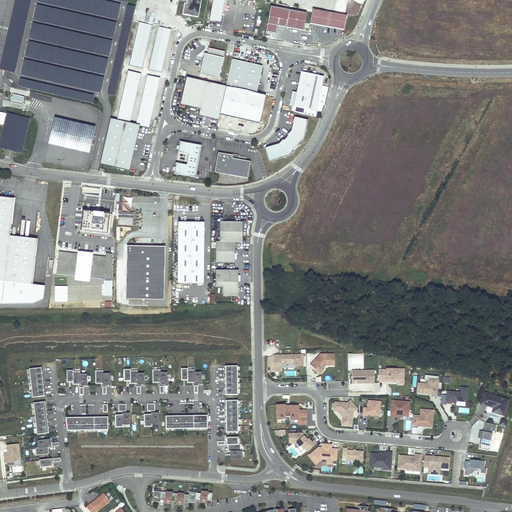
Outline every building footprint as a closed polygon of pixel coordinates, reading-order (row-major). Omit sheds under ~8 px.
[(15,0),(0,68),(0,69),(15,73),(31,0),(15,0)] [(120,4),(100,0),(38,0),(38,2),(117,20),(120,4)] [(199,17),(201,0),(187,0),(187,3),(185,3),(183,14),(199,17)] [(221,23),(225,0),(212,0),(209,21),(221,23)] [(117,23),(37,5),(34,21),(113,38),(117,23)] [(107,94),(115,96),(135,6),(128,5),(107,94)] [(278,26),(304,30),(307,13),(270,7),(266,31),(277,33),(278,26)] [(312,9),(310,24),(344,30),(347,16),(312,9)] [(142,68),(152,25),(140,22),(130,65),(142,68)] [(112,41),(33,23),(29,39),(109,56),(112,41)] [(161,72),(171,29),(159,27),(149,70),(161,72)] [(108,59),(28,42),(25,57),(104,75),(108,59)] [(225,52),(208,48),(206,61),(203,60),(200,74),(219,78),(225,52)] [(232,58),(226,86),(257,93),(263,65),(232,58)] [(104,78),(24,60),(21,75),(100,93),(104,78)] [(130,123),(141,74),(128,71),(117,120),(130,123)] [(316,112),(324,77),(301,72),(293,107),(316,112)] [(160,78),(148,75),(138,117),(150,120),(160,78)] [(220,114),(226,86),(186,77),(180,104),(200,109),(198,115),(218,120),(220,114)] [(94,95),(20,79),(19,86),(92,103),(94,95)] [(257,93),(226,86),(220,114),(258,122),(258,119),(260,120),(265,95),(257,93)] [(23,97),(12,94),(11,100),(22,103),(23,97)] [(0,139),(0,148),(21,153),(30,118),(6,113),(0,139)] [(149,127),(150,120),(138,117),(137,125),(149,127)] [(298,146),(303,141),(308,121),(294,117),(291,131),(287,135),(288,136),(285,140),(284,141),(283,140),(279,144),(265,148),(269,162),(289,156),(294,151),(294,150),(298,146)] [(89,153),(95,127),(54,118),(48,144),(89,153)] [(129,171),(140,125),(110,119),(100,164),(129,171)] [(195,177),(201,146),(180,142),(179,146),(179,149),(178,152),(188,154),(187,165),(176,163),(175,168),(175,170),(174,173),(195,177)] [(247,178),(251,162),(236,159),(236,156),(218,152),(214,172),(247,178)] [(9,237),(13,202),(9,201),(9,199),(0,197),(0,303),(33,303),(43,299),(44,286),(32,285),(37,240),(9,237)] [(119,211),(131,212),(131,197),(122,197),(121,203),(119,203),(119,211)] [(109,235),(111,214),(83,211),(81,232),(109,235)] [(118,211),(117,225),(133,226),(134,212),(118,211)] [(203,284),(204,223),(178,222),(178,232),(178,271),(173,271),(172,283),(203,284)] [(235,263),(235,243),(242,243),(242,223),(220,223),(220,243),(216,243),(216,263),(235,263)] [(161,299),(162,248),(141,248),(129,247),(128,298),(161,299)] [(77,254),(59,252),(57,274),(74,276),(74,281),(89,282),(90,278),(111,280),(112,254),(106,253),(105,257),(92,256),(92,254),(86,253),(77,252),(77,254)] [(238,295),(238,271),(216,271),(215,287),(223,287),(223,295),(238,295)] [(67,287),(55,287),(55,302),(67,302),(67,287)] [(335,353),(322,353),(312,365),(322,373),(329,364),(335,364),(335,353)] [(303,367),(302,355),(281,355),(282,364),(294,364),(294,367),(303,367)] [(225,366),(225,395),(237,395),(237,389),(237,383),(237,378),(237,372),(237,366),(225,366)] [(44,396),(41,368),(29,369),(30,375),(31,381),(31,386),(32,392),(33,397),(44,396)] [(201,384),(201,372),(194,372),(194,370),(187,370),(187,369),(181,369),(181,380),(187,380),(187,383),(194,383),(194,384),(201,384)] [(404,384),(404,372),(396,372),(396,369),(386,369),(386,370),(379,370),(378,381),(386,381),(386,380),(391,380),(391,382),(396,382),(398,384),(404,384)] [(144,385),(144,373),(137,373),(137,371),(130,371),(130,370),(124,370),(124,381),(130,381),(130,384),(137,383),(137,385),(144,385)] [(167,384),(167,373),(160,373),(160,370),(153,370),(153,382),(159,382),(159,384),(167,384)] [(374,383),(374,370),(356,371),(356,376),(352,376),(352,384),(356,384),(356,382),(363,382),(363,383),(374,383)] [(87,386),(87,374),(80,374),(80,372),(73,372),(73,371),(67,371),(67,382),(73,382),(73,384),(79,384),(79,386),(87,386)] [(110,385),(110,373),(103,373),(102,371),(95,371),(95,383),(102,383),(102,385),(110,385)] [(438,379),(438,377),(425,376),(424,380),(428,380),(428,384),(418,383),(417,393),(432,395),(432,397),(437,397),(438,379)] [(441,395),(440,404),(446,405),(446,402),(456,403),(456,401),(466,402),(468,388),(461,387),(460,392),(447,391),(447,395),(441,395)] [(503,416),(508,400),(484,393),(481,404),(488,406),(489,403),(497,406),(495,413),(503,416)] [(237,400),(225,401),(226,432),(238,432),(237,425),(237,419),(237,413),(237,407),(237,400)] [(379,416),(381,402),(368,400),(367,408),(363,407),(362,416),(367,416),(367,415),(379,416)] [(350,415),(353,412),(355,410),(356,407),(350,401),(346,404),(345,405),(341,405),(341,403),(335,403),(333,405),(333,409),(334,411),(338,411),(343,417),(342,425),(352,426),(352,418),(350,418),(350,415)] [(408,416),(409,402),(392,401),(391,410),(395,410),(395,415),(402,416),(408,416)] [(48,433),(45,402),(33,403),(34,410),(35,416),(36,422),(36,428),(37,434),(48,433)] [(495,413),(497,406),(489,403),(488,406),(493,408),(492,412),(495,413)] [(285,404),(276,404),(277,419),(286,419),(286,417),(289,417),(289,420),(299,420),(299,423),(299,424),(306,424),(306,410),(298,410),(298,405),(290,405),(290,414),(286,414),(285,405),(285,404)] [(432,424),(433,411),(421,410),(420,416),(413,415),(412,426),(419,426),(421,426),(427,427),(427,423),(432,424)] [(130,424),(129,413),(122,413),(122,415),(115,415),(115,427),(123,427),(123,424),(130,424)] [(158,424),(158,413),(151,413),(151,414),(144,415),(144,427),(151,426),(151,424),(158,424)] [(194,429),(193,416),(179,416),(179,429),(187,429),(194,429)] [(94,430),(94,417),(80,418),(80,430),(87,430),(94,430)] [(488,450),(492,431),(495,431),(496,425),(492,424),(491,430),(483,429),(483,431),(479,431),(478,438),(482,439),(480,448),(488,450)] [(312,442),(308,438),(308,439),(307,440),(303,435),(302,433),(289,434),(289,443),(296,443),(298,441),(301,445),(300,446),(304,449),(305,448),(308,451),(317,443),(314,440),(312,442)] [(238,437),(226,437),(226,445),(228,445),(228,452),(230,451),(230,457),(242,457),(242,451),(241,451),(240,444),(238,444),(238,437)] [(49,454),(48,447),(50,447),(49,439),(38,441),(38,448),(36,448),(36,455),(49,454)] [(20,457),(18,444),(7,445),(7,453),(4,453),(5,463),(15,462),(14,458),(20,457)] [(337,460),(338,449),(331,449),(331,446),(328,446),(328,445),(322,444),(322,448),(318,448),(309,456),(316,464),(322,459),(327,459),(332,460),(337,460)] [(362,462),(363,452),(356,451),(354,452),(352,451),(347,450),(347,449),(343,448),(342,458),(346,458),(346,460),(353,461),(362,462)] [(390,470),(392,453),(386,452),(386,453),(381,453),(381,454),(379,454),(370,453),(369,466),(385,467),(385,470),(390,470)] [(419,471),(420,455),(415,454),(415,457),(410,457),(410,458),(408,458),(408,456),(400,456),(399,468),(406,469),(406,470),(419,471)] [(448,469),(449,458),(438,457),(438,459),(430,458),(430,456),(424,456),(424,467),(429,467),(428,472),(436,472),(436,468),(440,468),(448,469)] [(51,459),(40,460),(40,468),(52,466),(51,459)] [(484,469),(485,461),(470,460),(470,461),(465,461),(464,469),(469,470),(469,468),(474,468),(484,469)] [(165,500),(166,492),(161,492),(161,490),(154,489),(153,501),(157,501),(157,499),(160,500),(165,500)] [(200,501),(201,493),(196,492),(196,491),(189,490),(189,495),(188,502),(192,502),(192,500),(195,501),(200,501)] [(212,501),(213,493),(208,492),(208,491),(201,490),(201,493),(200,501),(200,502),(204,502),(204,500),(207,501),(212,501)] [(176,502),(177,493),(173,493),(173,491),(166,491),(166,492),(165,500),(165,502),(169,503),(169,501),(172,501),(176,502)] [(188,502),(189,495),(184,494),(184,493),(177,492),(177,493),(176,502),(176,504),(180,504),(180,502),(183,502),(188,503),(188,502)] [(90,511),(95,511),(110,501),(104,493),(86,507),(90,511)]
